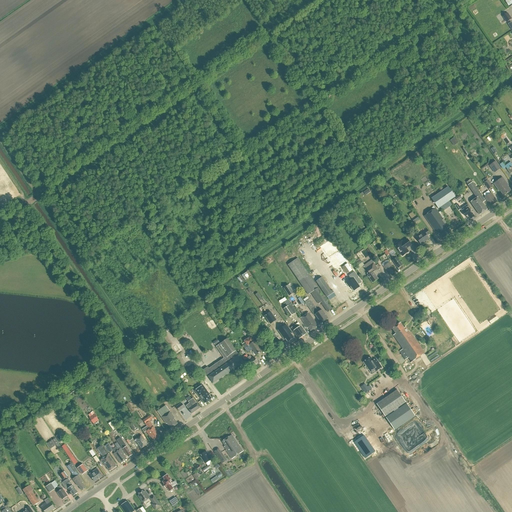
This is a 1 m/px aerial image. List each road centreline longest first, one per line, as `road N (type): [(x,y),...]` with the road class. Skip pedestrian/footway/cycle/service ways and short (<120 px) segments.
road 1 (tertiary): [(259,377),(511,199)]
road 2 (tertiary): [(96,489),(222,401)]
